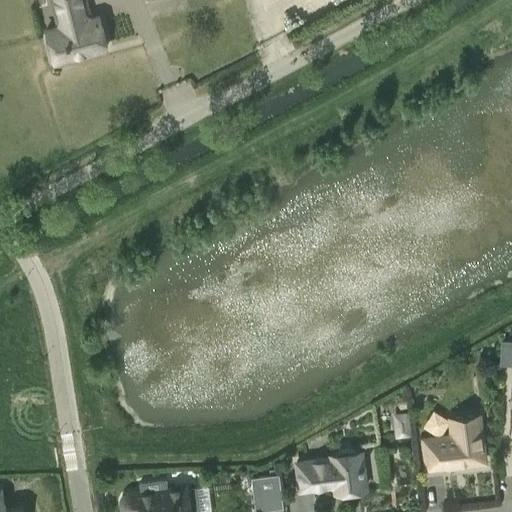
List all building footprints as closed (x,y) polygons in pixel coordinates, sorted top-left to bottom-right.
[(46,29),(54,61),(106,48),(98,16),(83,19),(79,1),(82,0),(51,0),(59,26),(46,29)] [(499,364),(511,364),(511,339),(500,339),(499,364)] [(410,434),(411,415),(398,414),(397,433),(410,434)] [(455,461),(456,464),(484,460),(479,414),(450,418),(452,435),(423,439),(427,467),(447,465),(446,462),(455,461)] [(337,452),(335,454),(331,454),(331,457),(296,461),(300,488),(334,484),(335,491),(365,487),(361,451),(356,451),(354,450),(352,449),(350,449),(347,448),(345,448),(342,449),(340,450),(338,451),(337,452)] [(283,506),(279,474),(252,477),(256,510),(283,506)] [(199,511),(196,487),(186,488),(186,486),(167,488),(165,479),(139,482),(140,491),(131,493),(127,494),(124,497),(123,500),(122,504),(124,508),(126,511),(129,511),(199,511)] [(19,511),(19,507),(3,509),(1,490),(0,489),(0,511),(19,511)]
